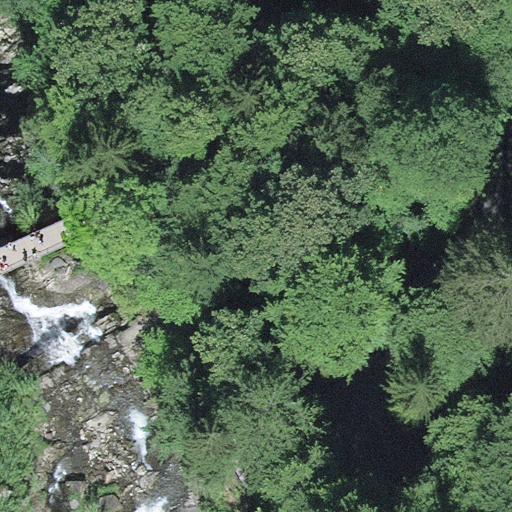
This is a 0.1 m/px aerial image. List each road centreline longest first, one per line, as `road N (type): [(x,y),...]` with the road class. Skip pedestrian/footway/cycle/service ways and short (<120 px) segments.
road 1 (unclassified): [(511,146),(449,265),(336,394),(338,433),(380,465),(447,464),(511,385)]
road 2 (track): [(0,256),(216,152),(291,133),(354,80),(390,0)]
road 3 (trunk): [(511,391),(303,511)]
